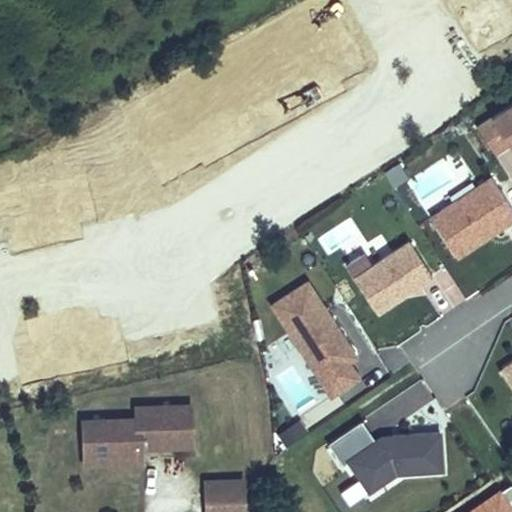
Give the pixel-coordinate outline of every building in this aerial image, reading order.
[(289,50),(400,0),(336,0),(279,26),(289,50)] [(509,141),(511,144),(511,104),(494,117),(509,141)] [(494,117),(479,127),(495,152),(509,141),(494,117)] [(398,161),(384,170),(396,189),(411,180),(398,161)] [(511,204),(493,176),(432,216),(458,256),(511,220),(511,204)] [(348,263),(379,311),(434,274),(411,239),(374,263),(366,251),(348,263)] [(309,281),(274,304),(292,333),(297,329),(307,344),(302,347),(333,395),(361,377),(350,361),(358,356),(333,318),(327,321),(322,313),(328,309),(309,281)] [(511,362),(502,369),(511,383),(511,362)] [(384,405),(394,421),(433,398),(423,381),(384,405)] [(190,440),(189,408),(136,409),(137,420),(83,422),(84,440),(94,439),(95,463),(139,462),(139,444),(151,444),(152,447),(175,447),(174,440),(190,440)] [(378,440),(364,419),(331,442),(346,463),(352,459),(364,477),(375,469),(384,482),(398,469),(445,469),(442,431),(395,435),(395,438),(387,439),(385,435),(378,440)] [(292,423),(277,434),(285,445),(300,434),(292,423)] [(375,469),(364,477),(373,489),(384,482),(375,469)] [(242,511),(242,481),(207,482),(207,511),(242,511)]
